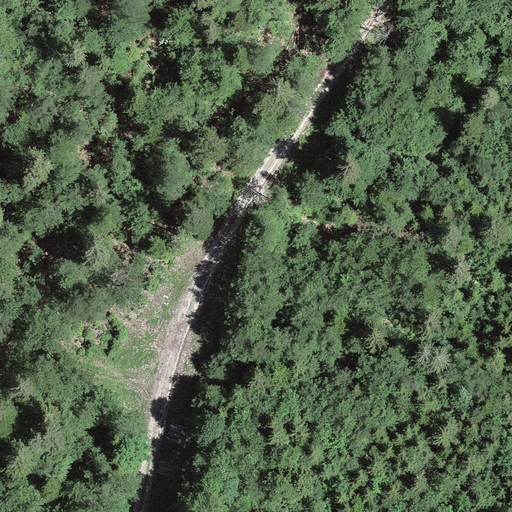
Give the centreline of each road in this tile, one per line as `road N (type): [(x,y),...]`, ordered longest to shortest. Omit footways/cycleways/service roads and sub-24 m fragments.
road 1 (track): [(387,0),(225,234),(185,317),(168,384)]
road 2 (track): [(168,384),(139,511)]
